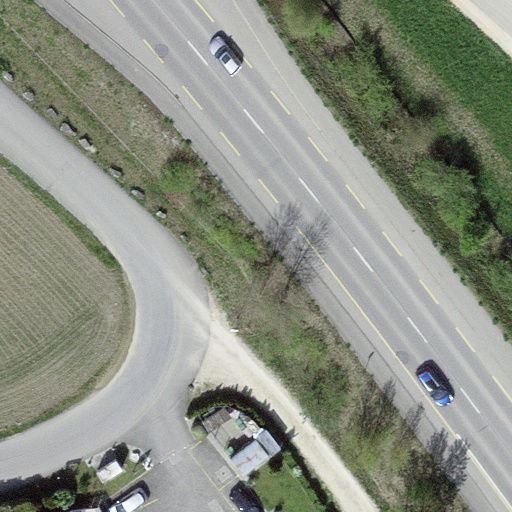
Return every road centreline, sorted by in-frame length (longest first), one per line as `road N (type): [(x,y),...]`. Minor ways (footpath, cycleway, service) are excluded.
road 1 (secondary): [(150,0),(511,458)]
road 2 (tertiary): [(0,465),(62,446),(113,417),(159,369),(173,313),(163,269),(132,228),(0,112)]
road 3 (track): [(357,511),(278,396),(221,355),(171,335)]
